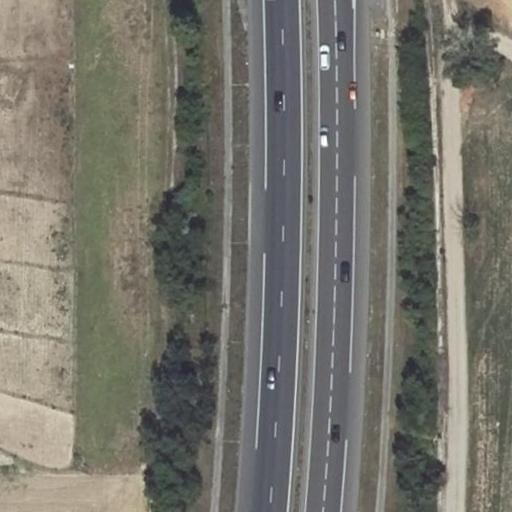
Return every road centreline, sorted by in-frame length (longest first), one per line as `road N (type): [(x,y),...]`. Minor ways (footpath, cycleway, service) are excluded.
road 1 (trunk): [(320,511),(334,280),(335,0)]
road 2 (trunk): [(280,0),(283,248),(269,511)]
road 3 (track): [(440,0),(449,511)]
